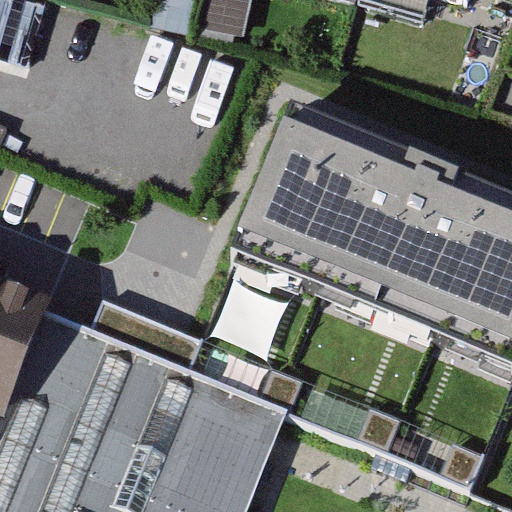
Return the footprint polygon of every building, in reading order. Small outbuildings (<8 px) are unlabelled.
[(212,0),(204,39),(248,49),(259,0),(212,0)] [(488,0),(396,0),(481,25),(488,0)] [(360,476),(424,326),(106,190),(48,326),(64,333),(58,348),(315,457),(360,476)] [(0,447),(11,453),(58,348),(64,333),(48,326),(0,305),(0,447)] [(0,511),(291,511),(315,457),(58,348),(11,453),(0,479),(0,511)] [(0,479),(11,453),(0,447),(0,479)]
